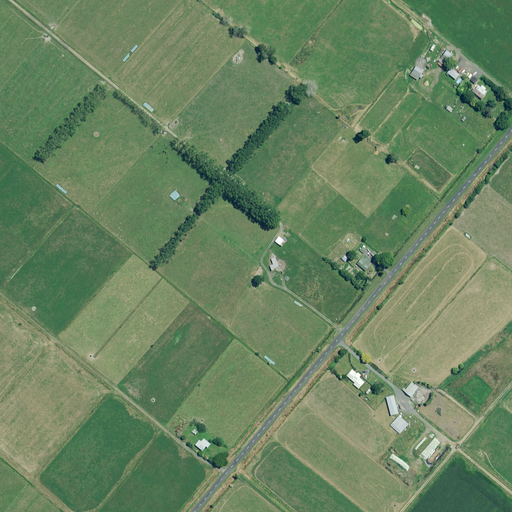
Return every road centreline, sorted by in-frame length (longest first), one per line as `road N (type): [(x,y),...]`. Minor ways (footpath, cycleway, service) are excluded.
road 1 (track): [(343,332),(263,273),(258,263),(283,226),(11,0)]
road 2 (unclassified): [(194,511),(511,130)]
road 3 (track): [(0,309),(110,400),(228,471)]
road 4 (track): [(394,0),(511,97)]
